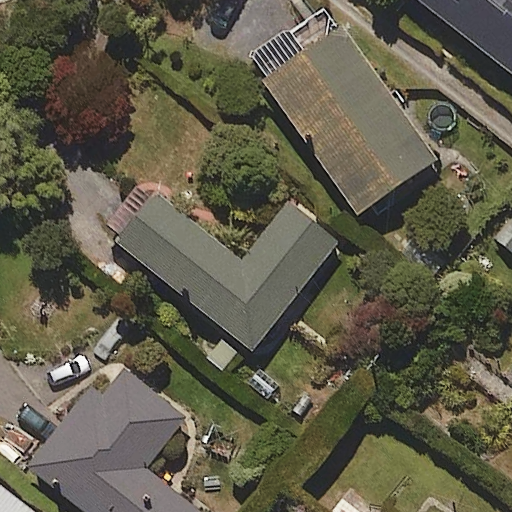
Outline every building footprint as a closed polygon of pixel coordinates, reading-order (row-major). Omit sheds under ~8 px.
[(432,156),(323,0),(318,0),(242,53),(352,212),(432,156)] [(511,0),(420,0),(511,74),(511,0)] [(237,258),(134,175),(94,224),(248,349),(335,241),(284,200),(237,258)] [(511,215),(496,239),(511,249),(511,215)] [(180,416),(110,358),(24,464),(82,511),(199,511),(141,464),(180,416)] [(32,511),(0,486),(0,511),(32,511)]
